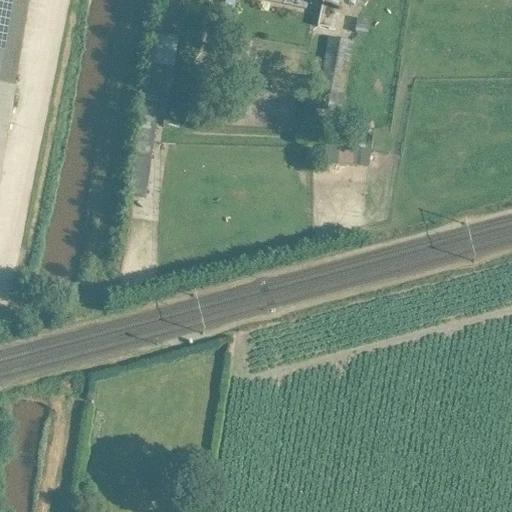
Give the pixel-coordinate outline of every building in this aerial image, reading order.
[(0,74),(12,0),(0,0),(0,130),(7,131),(14,89),(0,86),(0,74)] [(235,11),(236,1),(226,0),(225,0),(224,10),(235,11)] [(333,33),(340,0),(323,0),(317,29),(333,33)] [(216,56),(231,59),(235,37),(219,35),(216,56)] [(341,116),(355,44),(328,38),(313,110),(341,116)] [(352,132),(351,147),(368,149),(369,133),(352,132)] [(103,425),(114,425),(115,404),(104,404),(103,425)] [(103,425),(92,423),(89,443),(100,445),(103,425)]
